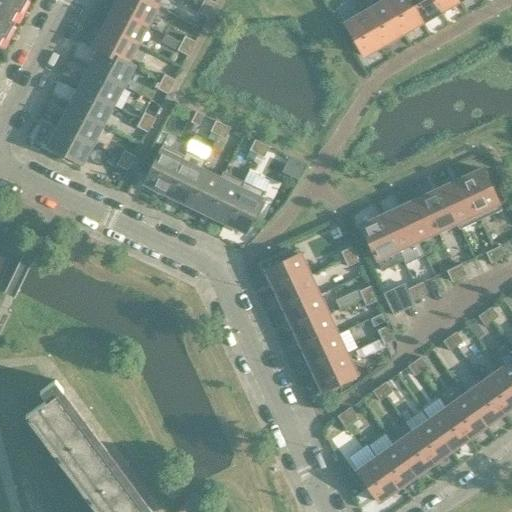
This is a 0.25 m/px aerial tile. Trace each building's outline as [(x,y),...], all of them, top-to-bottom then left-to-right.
[(0,0),(0,40),(2,36),(6,37),(15,21),(12,19),(16,10),(19,12),(25,0),(0,0)] [(114,0),(110,8),(143,27),(154,8),(141,0),(114,0)] [(212,10),(215,3),(209,0),(203,0),(201,5),(212,10)] [(369,0),(361,5),(360,5),(364,12),(365,11),(384,44),(403,33),(384,0),(369,0)] [(384,0),(403,33),(421,22),(408,0),(384,0)] [(408,0),(421,22),(440,11),(433,0),(408,0)] [(433,0),(440,11),(459,1),(458,0),(433,0)] [(208,17),(212,10),(201,5),(197,12),(208,17)] [(99,27),(133,46),(143,27),(110,8),(99,27)] [(364,12),(344,23),(363,56),(384,44),(365,11),(364,12)] [(89,46),(94,50),(122,65),(133,46),(99,27),(89,46)] [(191,48),(195,41),(185,36),(181,43),(191,48)] [(188,56),(191,48),(181,43),(177,50),(188,56)] [(84,69),(117,88),(128,68),(122,65),(94,50),(84,69)] [(73,88),(106,107),(117,88),(84,69),(73,88)] [(171,87),(175,80),(164,74),(161,81),(171,87)] [(167,94),(171,87),(161,81),(157,88),(167,94)] [(62,107),(95,126),(106,107),(73,88),(62,107)] [(51,126),(84,145),(95,126),(62,107),(51,126)] [(198,125),(203,115),(196,111),(191,122),(198,125)] [(151,125),(155,118),(144,112),(140,119),(151,125)] [(147,132),(151,125),(140,119),(136,126),(147,132)] [(217,135),(223,124),(215,121),(210,131),(217,135)] [(225,138),(230,127),(223,124),(217,135),(225,138)] [(40,145),(73,164),(84,145),(51,126),(40,145)] [(168,134),(144,184),(165,194),(189,144),(168,134)] [(256,154),(262,143),(255,139),(249,150),(256,154)] [(189,144),(165,194),(184,203),(201,169),(211,149),(191,140),(189,144)] [(264,157),(269,146),(262,143),(256,154),(264,157)] [(130,163),(134,156),(124,150),(120,158),(130,163)] [(126,171),(130,163),(120,158),(116,165),(126,171)] [(201,169),(184,203),(204,213),(220,178),(201,169)] [(501,210),(482,169),(460,179),(479,220),(501,210)] [(243,181),(224,222),(245,232),(254,214),(258,215),(265,202),(261,200),(270,181),(248,170),(243,181)] [(220,178),(204,213),(224,222),(243,181),(224,172),(220,178)] [(479,220),(460,179),(441,188),(460,229),(479,220)] [(460,229),(441,188),(421,197),(437,231),(456,222),(459,229),(460,229)] [(437,231),(421,197),(401,206),(417,240),(437,231)] [(417,240),(401,206),(382,215),(398,250),(417,240)] [(398,250),(382,215),(360,225),(376,259),(398,250)] [(421,242),(379,259),(382,268),(425,251),(421,242)] [(505,256),(500,245),(493,249),(498,260),(505,256)] [(355,254),(352,247),(341,252),(344,259),(355,254)] [(498,260),(493,249),(486,252),(491,263),(498,260)] [(310,275),(299,253),(298,254),(296,250),(282,257),(284,261),(265,269),(275,291),(310,275)] [(358,261),(355,254),(344,259),(347,266),(358,261)] [(466,275),(461,264),(454,267),(459,278),(466,275)] [(459,278),(454,267),(446,270),(451,281),(459,278)] [(319,295),(310,275),(275,291),(284,311),(319,295)] [(427,293),(422,282),(414,285),(420,296),(427,293)] [(420,296),(414,285),(407,289),(412,300),(420,296)] [(373,293),(370,286),(359,291),(362,298),(373,293)] [(377,300),(373,293),(362,298),(366,306),(377,300)] [(328,314),(319,295),(284,311),(293,330),(328,314)] [(498,317),(491,307),(484,311),(491,321),(498,317)] [(491,321),(484,311),(478,316),(485,326),(491,321)] [(337,334),(328,314),(293,330),(302,350),(337,334)] [(381,314),(370,319),(374,327),(384,322),(381,314)] [(474,321),(468,325),(478,338),(484,334),(474,321)] [(391,332),(388,325),(377,330),(380,337),(391,332)] [(395,340),(391,332),(380,337),(384,345),(395,340)] [(463,341),(456,332),(449,336),(456,346),(463,341)] [(346,353),(337,334),(302,350),(311,370),(346,353)] [(456,346),(449,336),(443,341),(449,351),(456,346)] [(380,337),(354,350),(357,355),(365,356),(383,348),(384,345),(380,337)] [(511,351),(511,352),(511,360),(499,369),(511,387),(511,351)] [(356,375),(346,353),(311,370),(322,391),(356,375)] [(427,366),(420,357),(414,361),(421,371),(427,366)] [(421,371),(414,361),(407,366),(414,376),(421,371)] [(511,406),(511,387),(499,369),(481,382),(503,413),(511,406)] [(97,511),(152,511),(62,390),(63,390),(55,380),(40,391),(46,399),(25,415),(97,511)] [(392,391),(385,382),(379,386),(386,396),(392,391)] [(503,413),(481,382),(464,394),(486,425),(503,413)] [(386,396),(379,386),(372,391),(379,401),(386,396)] [(486,425),(464,394),(446,407),(468,438),(486,425)] [(357,417),(350,407),(343,411),(350,421),(357,417)] [(468,438),(446,407),(428,419),(451,451),(468,438)] [(350,421),(343,411),(337,416),(344,426),(350,421)] [(451,451),(428,419),(411,432),(433,463),(451,451)] [(433,463),(411,432),(393,444),(415,475),(433,463)] [(415,475),(393,444),(376,457),(398,488),(415,475)] [(398,488),(376,457),(356,471),(378,502),(398,488)]
